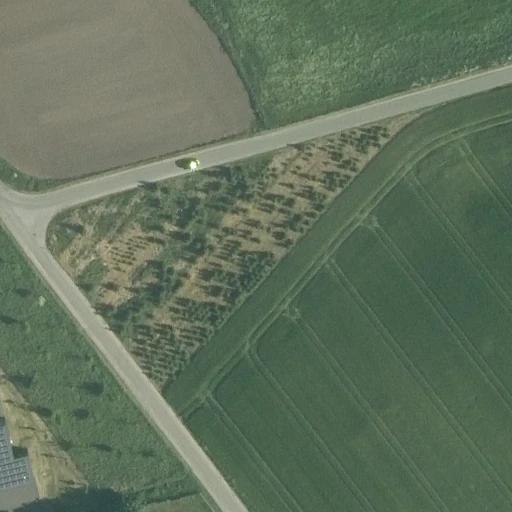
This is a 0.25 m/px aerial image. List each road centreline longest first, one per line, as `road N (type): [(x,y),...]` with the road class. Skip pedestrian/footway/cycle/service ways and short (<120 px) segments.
road 1 (unclassified): [(511,71),(7,212)]
road 2 (unclassified): [(235,511),(7,212)]
